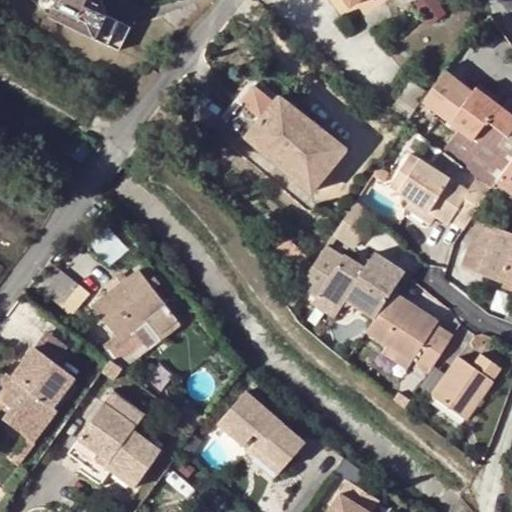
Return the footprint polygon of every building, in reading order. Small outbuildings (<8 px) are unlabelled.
[(128,27),(95,11),(83,5),(85,0),(53,0),(45,16),(117,51),(128,27)] [(85,0),(83,5),(95,11),(100,0),(85,0)] [(498,30),(490,18),(474,30),(482,41),(498,30)] [(441,71),(421,101),(437,113),(457,129),(441,151),(453,160),(493,101),(484,94),(481,98),(473,91),(471,94),(457,84),(441,71)] [(269,156),(302,117),(276,95),(271,101),(253,87),(225,120),(269,156)] [(476,88),(473,91),(481,98),(484,94),(476,88)] [(501,108),(493,101),(453,160),(474,177),(490,189),(501,197),(503,194),(511,200),(511,103),(507,100),(501,108)] [(168,124),(174,116),(166,111),(161,119),(168,124)] [(444,227),(450,218),(458,224),(471,185),(466,194),(411,157),(389,189),(444,227)] [(464,227),(488,192),(473,181),(471,185),(458,224),(464,227)] [(511,284),(511,235),(478,224),(463,266),(511,284)] [(291,272),(302,256),(295,249),(282,262),(291,272)] [(338,309),(344,301),(374,323),(392,297),(404,277),(374,257),(362,272),(343,259),(317,294),(338,309)] [(145,323),(160,342),(180,326),(136,270),(91,308),(119,344),(145,323)] [(386,349),(410,367),(431,336),(437,328),(392,297),(374,323),(366,336),(386,349)] [(67,356),(41,336),(30,350),(55,370),(67,356)] [(410,367),(416,371),(437,340),(431,336),(410,367)] [(448,347),(437,340),(416,371),(426,378),(448,347)] [(405,374),(410,367),(386,349),(380,358),(405,374)] [(55,370),(30,350),(7,382),(11,385),(0,401),(0,407),(7,412),(0,421),(0,424),(18,438),(28,446),(50,415),(47,413),(69,381),(55,370)] [(474,369),(462,360),(435,400),(469,423),(504,372),(483,357),(474,369)] [(7,382),(0,376),(0,421),(7,412),(0,407),(0,401),(11,385),(7,382)] [(261,436),(256,441),(283,467),(306,443),(248,389),(219,419),(244,443),(256,431),(261,436)] [(108,396),(101,405),(132,428),(140,418),(108,396)] [(105,465),(102,469),(108,474),(129,490),(157,454),(129,433),(132,428),(101,405),(75,442),(105,465)] [(0,465),(10,473),(28,446),(18,438),(13,445),(0,463),(0,465)] [(283,467),(256,441),(251,447),(278,472),(283,467)] [(102,469),(105,465),(75,442),(64,456),(101,484),(108,474),(102,469)] [(368,511),(375,504),(345,483),(324,511),(368,511)]
